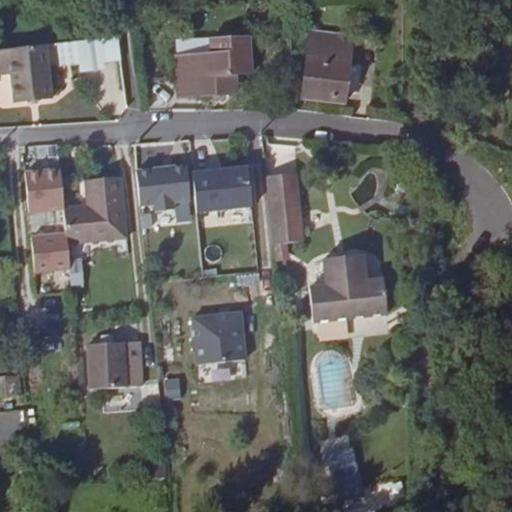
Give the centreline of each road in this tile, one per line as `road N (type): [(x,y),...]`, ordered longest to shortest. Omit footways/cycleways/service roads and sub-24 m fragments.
road 1 (residential): [(0,138),(280,120),(408,127),(485,210)]
road 2 (unknown): [(18,136),(40,331)]
